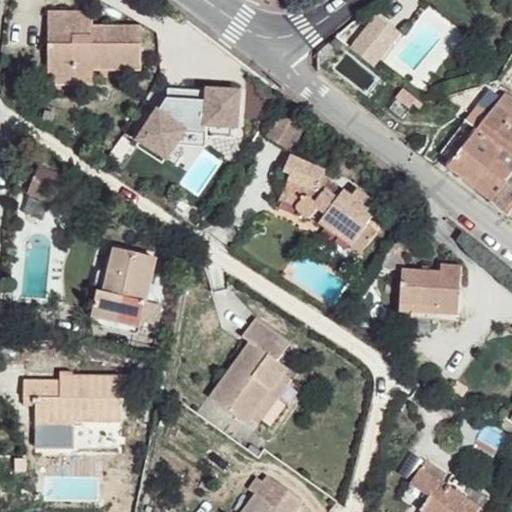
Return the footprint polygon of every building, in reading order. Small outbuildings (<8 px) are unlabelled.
[(48,85),(74,85),(75,72),(94,72),(141,71),(140,27),(93,25),(93,10),(48,11),(48,85)] [(377,30),(358,53),(375,67),(394,43),(377,30)] [(75,72),(74,85),(93,85),(94,72),(75,72)] [(164,95),(164,106),(183,107),(182,97),(164,95)] [(477,131),(465,122),(451,139),(463,149),(448,168),(490,202),(511,176),(511,101),(504,95),(477,131)] [(171,153),(181,138),(203,138),(203,130),(233,130),(233,96),(182,97),(183,107),(164,106),(137,147),(164,164),(171,153)] [(280,114),(268,134),(287,146),(300,126),(280,114)] [(181,138),(171,153),(203,153),(203,138),(181,138)] [(291,173),(283,193),(298,200),(295,206),(296,206),(297,209),(299,212),(302,216),(306,218),(310,217),(314,216),(318,209),(325,215),(322,221),(320,223),(338,236),(342,232),(356,241),(374,217),(372,216),(381,205),(358,189),(352,195),(323,174),(324,170),(291,156),(285,170),(291,173)] [(37,166),(27,192),(50,201),(61,174),(37,166)] [(511,176),(490,202),(511,219),(511,218),(511,176)] [(298,200),(283,193),(281,199),(295,206),(298,200)] [(318,209),(314,216),(322,221),(325,215),(318,209)] [(385,225),(374,217),(356,241),(367,251),(385,225)] [(407,239),(398,238),(381,265),(390,270),(404,270),(407,239)] [(99,291),(95,312),(109,315),(108,322),(141,330),(158,260),(115,249),(104,293),(99,291)] [(443,271),(404,270),(401,305),(440,307),(439,315),(460,316),(463,266),(443,264),(443,271)] [(440,307),(401,305),(400,317),(438,320),(439,315),(440,307)] [(245,334),(206,388),(242,413),(250,404),(251,402),(279,362),(281,360),(272,352),(286,335),(250,310),(239,327),(245,334)] [(109,315),(95,312),(93,319),(108,322),(109,315)] [(290,369),(279,362),(251,402),(260,410),(290,369)] [(62,372),(61,380),(73,380),(74,377),(73,373),(62,372)] [(26,380),(25,398),(38,398),(37,405),(37,428),(74,428),(74,422),(88,423),(122,423),(123,378),(74,377),(73,380),(61,380),(26,380)] [(453,441),(469,452),(476,443),(495,455),(504,439),(467,417),(453,441)] [(74,422),(74,428),(73,433),(89,433),(88,423),(74,422)] [(476,443),(469,452),(490,463),(495,455),(476,443)] [(419,511),(475,511),(479,507),(422,469),(411,485),(429,498),(419,511)] [(292,511),(302,500),(265,474),(260,482),(252,477),(246,487),(255,494),(240,511),(292,511)]
